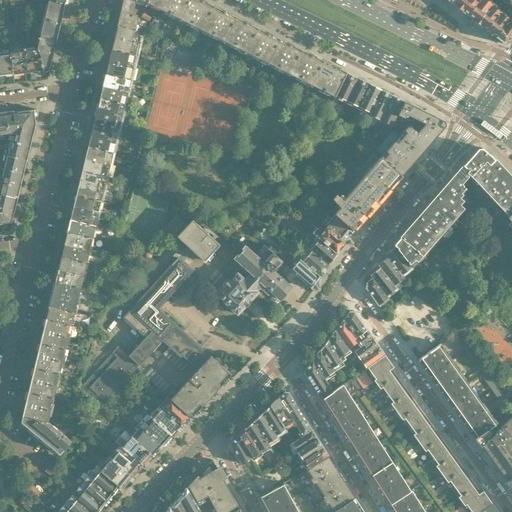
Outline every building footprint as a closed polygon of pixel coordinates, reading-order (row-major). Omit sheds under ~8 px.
[(65,3),(50,0),(48,0),(49,0),(44,20),(60,24),(65,3)] [(134,2),(126,0),(121,0),(116,23),(117,24),(117,26),(136,31),(138,20),(136,20),(137,17),(136,15),(131,14),(134,2)] [(175,0),(161,0),(158,8),(169,13),(175,0)] [(189,0),(175,0),(169,13),(181,19),(189,0)] [(203,1),(201,0),(189,0),(181,19),(191,24),(203,1)] [(467,14),(478,0),(463,0),(458,7),(467,14)] [(485,0),(478,0),(467,14),(476,22),(490,4),(485,0)] [(511,7),(501,0),(493,0),(490,4),(499,12),(508,19),(506,23),(511,27),(511,7)] [(214,6),(203,1),(191,24),(202,29),(214,6)] [(490,4),(476,22),(486,30),(499,12),(490,4)] [(224,11),(214,6),(202,29),(213,35),(224,11)] [(236,17),(224,11),(213,35),(224,41),(236,17)] [(508,19),(499,12),(486,30),(503,43),(507,43),(511,35),(511,27),(506,23),(508,19)] [(246,22),(236,17),(224,41),(235,46),(246,22)] [(60,24),(44,20),(39,39),(55,42),(60,24)] [(257,28),(246,22),(235,46),(245,51),(257,28)] [(136,31),(117,26),(115,31),(114,36),(136,42),(137,42),(138,37),(139,31),(136,31)] [(268,33),(257,28),(245,51),(256,57),(268,33)] [(279,39),(268,33),(256,57),(267,62),(279,39)] [(137,53),(139,43),(139,42),(137,42),(136,42),(114,36),(112,44),(111,51),(108,61),(134,67),(137,53)] [(48,70),(55,42),(39,39),(37,49),(42,70),(43,71),(48,70)] [(290,44),(279,39),(267,62),(278,67),(290,44)] [(199,59),(200,56),(172,42),(170,47),(166,48),(167,52),(164,59),(164,61),(170,64),(172,63),(176,65),(178,62),(186,66),(190,65),(194,57),(199,59)] [(301,50),(290,44),(278,67),(289,73),(301,50)] [(42,70),(37,49),(23,50),(26,72),(42,70)] [(23,50),(9,52),(11,74),(26,72),(23,50)] [(311,55),(301,50),(289,73),(300,78),(311,55)] [(9,52),(0,53),(0,75),(5,75),(6,76),(11,75),(11,74),(9,52)] [(322,60),(311,55),(300,78),(310,84),(322,60)] [(333,66),(322,60),(310,84),(315,86),(314,89),(321,92),(322,89),(333,66)] [(134,67),(108,61),(102,85),(128,92),(134,67)] [(345,72),(333,66),(322,89),(333,95),(334,93),(345,72)] [(356,77),(345,72),(334,93),(345,99),(356,77)] [(356,77),(345,99),(344,102),(352,106),(353,103),(357,105),(368,83),(356,77)] [(380,89),(368,83),(357,105),(369,111),(380,89)] [(128,92),(102,85),(96,110),(122,116),(128,92)] [(391,95),(380,89),(369,111),(368,113),(379,119),(391,95)] [(397,114),(403,101),(391,95),(379,119),(378,121),(390,127),(392,123),(397,114)] [(445,125),(444,121),(403,101),(397,114),(392,123),(404,129),(408,125),(408,124),(424,138),(429,143),(445,125)] [(36,109),(5,113),(7,127),(35,123),(35,117),(37,117),(38,113),(36,109)] [(122,116),(96,110),(91,134),(116,140),(122,116)] [(5,113),(0,113),(0,135),(8,135),(7,127),(5,113)] [(35,123),(7,127),(8,135),(14,136),(12,141),(30,146),(35,123)] [(429,143),(424,138),(408,124),(408,125),(404,129),(402,131),(399,135),(420,153),(429,143)] [(116,140),(91,134),(85,158),(110,164),(116,140)] [(420,153),(399,135),(390,145),(411,164),(420,153)] [(30,146),(12,141),(11,147),(7,146),(5,153),(27,158),(30,146)] [(411,164),(390,145),(380,156),(383,158),(401,175),(411,164)] [(478,148),(464,163),(469,169),(467,171),(469,173),(471,175),(474,171),(490,155),(482,148),(478,148)] [(27,158),(5,153),(2,166),(24,172),(27,158)] [(490,155),(474,171),(471,175),(479,184),(500,164),(491,155),(490,155)] [(110,164),(85,158),(79,182),(104,189),(110,164)] [(332,198),(340,207),(334,214),(353,230),(355,229),(389,189),(401,175),(383,158),(345,201),(335,194),(332,198)] [(464,180),(465,178),(468,175),(469,173),(467,171),(469,169),(464,163),(463,162),(445,183),(447,184),(460,196),(467,187),(466,186),(467,185),(466,184),(467,184),(464,180)] [(500,164),(479,184),(487,194),(509,174),(500,164)] [(24,172),(2,166),(0,173),(0,180),(20,186),(24,172)] [(511,177),(509,174),(487,194),(496,204),(511,189),(511,177)] [(20,186),(0,180),(0,192),(1,193),(18,197),(20,186)] [(104,189),(79,182),(73,207),(98,213),(104,189)] [(463,199),(460,196),(447,184),(438,194),(458,213),(463,208),(459,204),(463,199)] [(511,189),(496,204),(505,213),(506,213),(511,207),(511,189)] [(18,197),(1,193),(0,195),(0,219),(1,223),(11,222),(18,197)] [(438,194),(429,204),(450,223),(458,213),(438,194)] [(429,204),(420,214),(441,233),(450,223),(429,204)] [(98,213),(73,207),(67,230),(66,229),(65,231),(67,231),(92,237),(98,213)] [(353,230),(334,214),(330,210),(325,215),(327,217),(322,222),(323,224),(344,242),(347,240),(349,237),(350,234),(352,232),(353,230)] [(420,214),(411,225),(432,244),(441,233),(420,214)] [(177,215),(166,226),(188,246),(192,250),(204,261),(219,244),(192,219),(187,224),(177,215)] [(344,242),(323,224),(318,229),(317,228),(313,233),(317,236),(336,253),(339,250),(338,249),(339,248),(341,248),(344,245),(344,242)] [(411,225),(402,235),(423,254),(432,244),(411,225)] [(92,237),(67,231),(65,231),(62,243),(64,244),(89,250),(92,237)] [(336,253),(317,236),(315,235),(306,245),(312,250),(329,265),(335,258),(333,257),(336,253)] [(423,254),(402,235),(396,241),(415,265),(416,264),(424,255),(423,254)] [(415,265),(396,241),(394,244),(395,246),(396,246),(412,267),(413,269),(422,280),(424,278),(428,275),(419,265),(416,264),(415,265)] [(89,250),(64,244),(62,243),(59,256),(61,256),(86,262),(89,250)] [(243,278),(241,276),(237,273),(235,271),(222,285),(224,287),(217,295),(213,300),(224,311),(229,306),(237,314),(245,306),(246,306),(251,301),(250,300),(258,292),(256,290),(260,286),(268,293),(270,291),(279,299),(291,287),(281,277),(280,278),(272,271),(276,267),(275,266),(281,260),(264,244),(255,253),(259,256),(257,257),(244,245),(233,257),(250,272),(245,279),(245,280),(243,278)] [(79,389),(100,408),(162,340),(180,357),(182,355),(191,363),(203,350),(156,308),(191,270),(182,262),(192,250),(188,246),(177,258),(149,288),(146,285),(126,307),(129,310),(123,317),(142,334),(125,352),(118,346),(111,353),(116,358),(90,386),(86,382),(79,389)] [(412,267),(396,246),(395,246),(385,254),(387,257),(388,257),(400,273),(405,280),(406,279),(405,278),(411,273),(409,271),(413,269),(412,267)] [(329,265),(312,250),(303,261),(321,277),(329,266),(329,265)] [(290,256),(283,263),(287,266),(297,275),(313,289),(321,277),(303,261),(297,255),(293,258),(290,256)] [(86,262),(61,256),(59,256),(56,268),(58,268),(83,275),(86,262)] [(400,273),(388,257),(387,257),(377,264),(380,267),(392,284),(397,290),(405,284),(403,281),(405,280),(400,273)] [(297,275),(287,266),(283,271),(293,280),(297,275)] [(392,284),(380,267),(370,275),(372,278),(387,297),(393,292),(397,290),(392,284)] [(83,275),(58,268),(56,268),(53,280),(55,281),(80,287),(83,275)] [(387,297),(372,278),(366,283),(365,287),(378,304),(383,300),(387,297)] [(80,287),(55,281),(53,280),(50,293),(52,293),(77,299),(80,287)] [(111,289),(120,292),(123,293),(125,287),(112,283),(111,289)] [(77,299),(52,293),(50,293),(48,305),(49,305),(74,311),(77,299)] [(74,311),(49,305),(48,305),(47,307),(48,307),(46,317),(71,324),(74,311)] [(350,311),(344,319),(357,337),(367,330),(354,311),(350,311)] [(46,317),(43,330),(68,336),(71,324),(46,317)] [(344,319),(335,329),(348,348),(359,340),(357,337),(344,319)] [(335,329),(328,339),(342,360),(345,358),(343,354),(350,350),(348,348),(335,329)] [(43,330),(40,342),(65,349),(68,336),(43,330)] [(373,339),(367,330),(357,337),(359,340),(363,345),(373,339)] [(435,384),(475,355),(457,331),(456,332),(418,360),(435,384)] [(328,339),(320,349),(334,371),(344,364),(342,360),(328,339)] [(379,347),(373,339),(363,345),(352,353),(359,361),(379,347)] [(65,349),(40,342),(37,354),(62,361),(65,349)] [(379,347),(359,361),(364,369),(384,354),(379,347)] [(320,349),(312,359),(326,380),(330,377),(328,375),(334,371),(320,349)] [(62,361),(37,354),(34,367),(59,373),(62,361)] [(480,492),(439,435),(391,369),(391,368),(393,367),(384,354),(364,369),(354,376),(363,389),(374,381),(452,489),(464,505),(453,511),(479,511),(492,503),(491,503),(492,503),(483,490),(480,492)] [(210,355),(170,399),(191,418),(192,417),(191,416),(202,404),(203,404),(211,396),(219,388),(218,387),(220,384),(229,375),(230,375),(231,374),(210,355)] [(469,389),(462,380),(465,378),(463,375),(478,364),(480,362),(475,355),(435,384),(463,423),(485,406),(483,403),(480,405),(474,396),(477,394),(472,387),(469,389)] [(326,380),(312,359),(304,369),(304,373),(321,400),(337,389),(332,381),(328,383),(326,380)] [(472,377),(479,372),(498,397),(501,395),(480,366),(470,373),(472,377)] [(59,373),(34,367),(31,379),(57,385),(59,373)] [(360,388),(353,378),(350,380),(357,390),(360,388)] [(57,385),(31,379),(28,391),(54,397),(57,385)] [(327,409),(347,395),(341,386),(337,389),(321,400),(327,409)] [(54,397),(28,391),(25,403),(51,409),(54,397)] [(119,391),(114,399),(125,405),(129,397),(119,391)] [(302,415),(294,401),(288,392),(284,392),(277,398),(293,421),(302,415)] [(333,418),(353,404),(347,395),(327,409),(333,418)] [(191,418),(170,399),(167,396),(157,406),(181,428),(191,418)] [(294,424),(293,421),(277,398),(269,405),(283,427),(285,430),(294,424)] [(51,409),(25,403),(22,414),(48,421),(51,409)] [(353,404),(333,418),(339,427),(358,413),(353,404)] [(283,427),(269,405),(261,413),(277,437),(286,431),(285,430),(283,427)] [(181,428),(157,406),(149,415),(171,436),(177,430),(178,431),(181,428)] [(491,427),(497,422),(494,418),(491,420),(488,416),(491,414),(488,411),(485,406),(463,423),(466,427),(477,442),(479,445),(491,436),(495,432),(493,430),(491,427)] [(100,420),(104,415),(100,411),(95,416),(100,420)] [(277,437),(261,413),(253,421),(269,445),(279,439),(277,437)] [(344,436),(365,422),(359,413),(358,413),(339,427),(344,436)] [(48,421),(22,414),(21,421),(59,454),(71,440),(48,421)] [(171,436),(149,415),(147,414),(142,419),(137,414),(133,419),(140,425),(162,445),(171,436)] [(312,430),(302,415),(293,421),(294,424),(300,432),(297,433),(300,437),(300,438),(312,430)] [(511,416),(495,432),(491,436),(479,445),(511,491),(511,416)] [(270,446),(269,445),(253,421),(245,428),(261,452),(270,446)] [(350,444),(370,430),(365,422),(344,436),(350,444)] [(162,445),(140,425),(135,431),(130,427),(126,432),(130,436),(152,455),(152,456),(162,445)] [(261,452),(245,428),(237,436),(251,459),(252,460),(262,454),(261,452)] [(355,453),(376,438),(371,429),(370,430),(350,444),(355,453)] [(298,452),(318,439),(312,430),(300,438),(300,437),(289,444),(292,449),(290,450),(293,454),(298,452)] [(152,455),(130,436),(126,432),(124,431),(115,442),(119,445),(142,464),(143,465),(152,455)] [(251,459),(237,436),(232,440),(231,444),(242,464),(251,459)] [(392,462),(379,441),(376,438),(355,453),(370,477),(392,462)] [(318,439),(298,452),(303,460),(323,448),(318,439)] [(142,464),(119,445),(115,450),(118,451),(111,459),(131,476),(132,476),(142,464)] [(323,448),(303,460),(308,468),(328,456),(328,455),(323,448)] [(328,456),(308,468),(305,471),(305,472),(307,470),(311,477),(309,478),(318,492),(341,476),(328,456)] [(131,476),(111,459),(109,457),(104,462),(107,463),(101,470),(119,486),(121,488),(131,476)] [(220,466),(217,468),(212,460),(187,486),(188,487),(188,486),(202,511),(225,511),(237,505),(223,480),(227,478),(220,466)] [(410,491),(392,462),(370,477),(388,505),(408,492),(410,491)] [(50,465),(45,471),(54,478),(59,473),(50,465)] [(119,486),(101,470),(96,466),(94,469),(88,475),(93,479),(92,481),(110,496),(111,496),(119,486)] [(110,496),(92,481),(93,479),(88,475),(80,485),(85,489),(84,490),(102,505),(110,496)] [(341,476),(318,492),(326,504),(328,503),(332,510),(330,511),(334,510),(354,497),(341,476)] [(294,502),(293,499),(289,501),(287,495),(290,494),(287,488),(286,488),(283,483),(260,496),(268,511),(285,511),(293,508),(291,504),(294,502)] [(96,511),(102,505),(84,490),(85,489),(80,485),(72,495),(77,499),(76,500),(90,511),(96,511)] [(200,511),(187,487),(181,493),(180,492),(177,495),(178,496),(178,497),(186,511),(200,511)] [(425,511),(419,503),(411,490),(410,491),(408,492),(388,505),(392,511),(425,511)] [(90,511),(76,500),(77,499),(72,495),(71,497),(70,497),(64,504),(69,508),(69,509),(72,511),(90,511)] [(186,511),(178,497),(172,503),(171,501),(168,505),(169,506),(169,507),(171,511),(186,511)] [(363,511),(355,497),(354,497),(334,510),(335,511),(363,511)] [(72,511),(69,509),(69,508),(64,504),(60,500),(56,506),(57,506),(60,509),(58,511),(72,511)] [(492,503),(479,511),(498,511),(492,503)]
